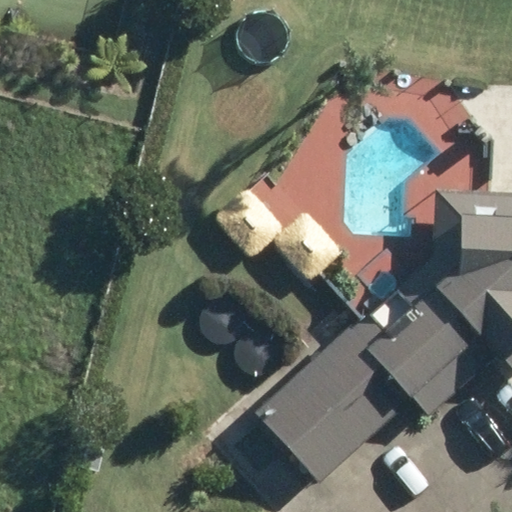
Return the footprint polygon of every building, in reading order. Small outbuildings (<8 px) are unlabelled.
[(345,9),(313,10),(313,37),(345,36),(345,9)] [(270,244),(287,227),(250,189),(213,225),(250,264),(270,244)] [(511,201),(447,197),(442,265),(261,418),(323,490),(422,405),(437,422),(505,364),(511,372),(511,201)] [(287,227),(270,244),(310,286),(345,252),(304,210),(287,227)] [(82,429),(71,469),(103,477),(114,437),(82,429)]
